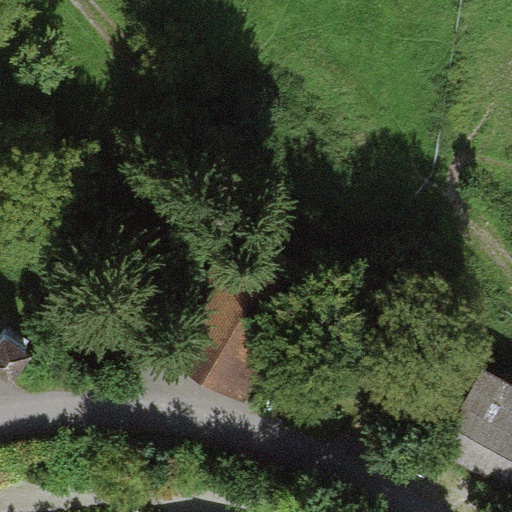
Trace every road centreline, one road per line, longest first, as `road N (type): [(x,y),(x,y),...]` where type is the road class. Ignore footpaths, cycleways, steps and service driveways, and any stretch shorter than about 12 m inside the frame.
road 1 (track): [(345,476),(376,366),(379,297),(360,257),(74,0)]
road 2 (residential): [(406,511),(323,464),(153,414),(0,420)]
